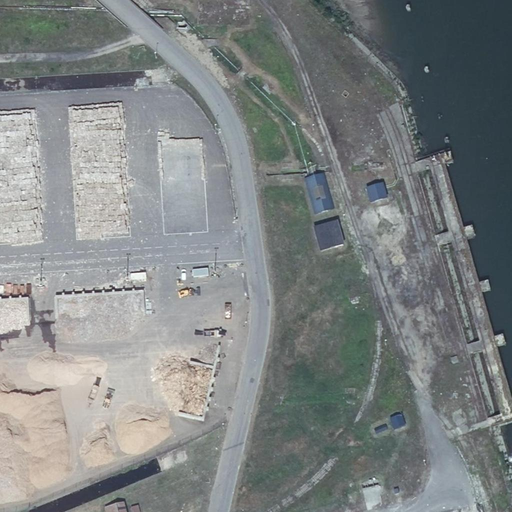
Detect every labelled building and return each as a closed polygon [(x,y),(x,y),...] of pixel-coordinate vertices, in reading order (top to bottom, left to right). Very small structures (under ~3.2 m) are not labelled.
[(305,178),(315,214),(334,209),(324,173),(305,178)] [(384,183),(367,188),(371,201),(388,197),(384,183)] [(337,222),(315,228),(322,252),(344,245),(337,222)] [(350,304),(354,319),(362,317),(358,302),(350,304)] [(401,414),(390,418),(395,429),(405,425),(401,414)] [(105,508),(105,511),(127,511),(125,503),(105,508)]
